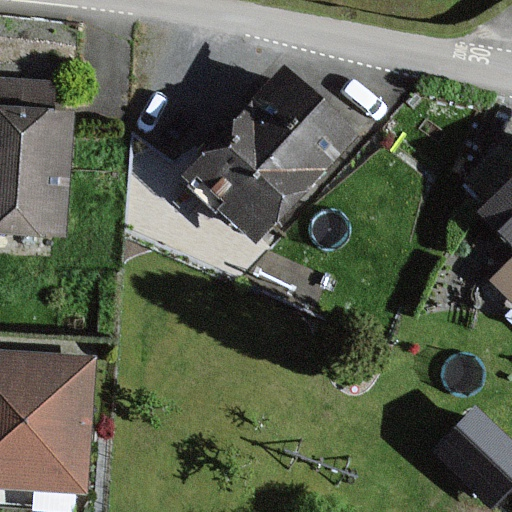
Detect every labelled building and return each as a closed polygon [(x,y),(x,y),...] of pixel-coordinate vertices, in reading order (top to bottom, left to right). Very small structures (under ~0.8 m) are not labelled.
[(347,141),(279,77),(188,174),(256,237),(347,141)] [(0,228),(60,233),(69,118),(44,117),(46,89),(0,85),(0,228)] [(511,183),(483,213),(511,240),(511,183)] [(0,485),(81,490),(88,361),(0,356),(0,485)] [(511,471),(511,452),(475,417),(443,450),(490,495),(511,471)]
